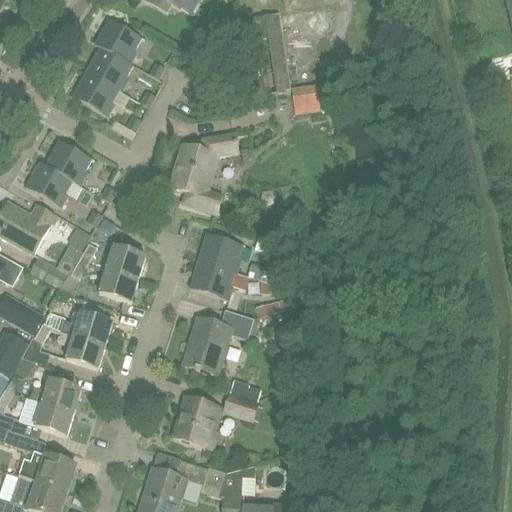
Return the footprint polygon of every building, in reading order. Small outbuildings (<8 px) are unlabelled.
[(5,0),(0,0),(0,17),(9,2),(5,0)] [(186,0),(139,0),(166,16),(171,7),(180,12),(186,0)] [(280,17),(251,22),(262,98),(291,94),(280,17)] [(96,49),(101,52),(130,68),(137,56),(134,54),(141,41),(110,24),(96,49)] [(133,69),(130,68),(101,52),(87,76),(119,94),(118,95),(121,96),(128,83),(126,82),(133,69)] [(140,73),(149,78),(158,83),(165,72),(156,67),(154,70),(145,64),(140,73)] [(232,68),(218,71),(220,81),(234,78),(232,68)] [(112,106),(118,95),(119,94),(87,76),(73,101),(108,121),(115,108),(112,106)] [(233,92),(231,84),(219,86),(220,95),(233,92)] [(295,117),(320,114),(317,89),(292,92),(295,117)] [(146,95),(140,106),(150,112),(156,101),(146,95)] [(133,120),(127,131),(136,136),(142,125),(133,120)] [(237,157),(234,137),(202,142),(198,153),(182,148),(169,191),(186,196),(183,207),(216,217),(221,199),(208,195),(219,160),(237,157)] [(59,144),(45,169),(72,185),(80,189),(87,177),(84,175),(91,163),(59,144)] [(72,185),(45,169),(40,166),(26,191),(60,211),(68,198),(65,197),(72,185)] [(107,190),(101,201),(110,206),(116,195),(107,190)] [(0,240),(33,259),(55,219),(37,208),(31,219),(8,206),(0,220),(0,240)] [(93,214),(86,226),(96,232),(103,220),(93,214)] [(104,241),(98,237),(94,235),(88,247),(90,248),(80,265),(89,267),(104,241)] [(207,237),(198,265),(233,276),(236,277),(241,263),(238,262),(242,248),(207,237)] [(114,250),(107,273),(138,283),(146,260),(114,250)] [(0,283),(13,291),(24,272),(0,258),(0,283)] [(38,261),(30,276),(60,293),(68,278),(38,261)] [(80,283),(89,267),(80,265),(71,278),(80,283)] [(229,290),(233,276),(198,265),(190,292),(227,304),(232,290),(229,290)] [(131,307),(138,283),(107,273),(99,297),(131,307)] [(280,273),(268,274),(269,286),(270,286),(281,285),(280,273)] [(269,286),(261,284),(263,298),(271,296),(271,299),(283,297),(281,285),(270,286),(269,286)] [(52,312),(41,330),(51,332),(58,334),(60,326),(55,325),(60,318),(61,319),(69,317),(73,313),(77,302),(59,297),(50,311),(52,312)] [(355,334),(344,298),(327,303),(338,339),(355,334)] [(20,307),(10,324),(33,338),(43,321),(20,307)] [(225,314),(220,329),(197,322),(183,368),(217,379),(229,339),(247,344),(249,337),(254,339),(259,325),(225,314)] [(272,317),(275,336),(288,334),(284,314),(272,317)] [(80,316),(73,340),(105,349),(112,325),(80,316)] [(42,348),(51,332),(41,330),(34,343),(32,342),(28,350),(40,354),(42,348)] [(0,375),(10,381),(27,349),(5,337),(0,345),(0,375)] [(98,373),(105,349),(73,340),(66,363),(98,373)] [(22,362),(47,369),(50,358),(28,351),(22,362)] [(15,378),(5,394),(13,397),(22,382),(26,384),(31,373),(23,369),(17,379),(15,378)] [(10,381),(0,375),(0,395),(9,381),(9,382),(10,381)] [(49,383),(46,395),(34,391),(31,402),(42,406),(74,417),(81,393),(49,383)] [(20,400),(13,397),(5,394),(0,402),(0,410),(4,413),(7,408),(14,411),(20,400)] [(257,407),(258,404),(230,396),(230,398),(229,397),(223,416),(253,426),(254,423),(258,425),(263,411),(258,409),(258,407),(257,407)] [(212,435),(220,411),(185,400),(173,441),(203,450),(208,434),(212,435)] [(66,440),(74,417),(42,406),(35,430),(66,440)] [(18,437),(22,425),(0,417),(0,431),(8,434),(18,437)] [(45,446),(18,437),(8,434),(4,445),(42,458),(45,446)] [(24,463),(18,480),(67,496),(76,469),(45,459),(42,469),(24,463)] [(201,496),(219,502),(227,477),(226,477),(209,471),(209,473),(181,464),(176,478),(152,471),(138,511),(178,511),(188,483),(203,488),(201,496)] [(256,470),(227,477),(219,502),(223,504),(223,511),(290,511),(291,509),(243,506),(243,499),(242,498),(243,482),(255,482),(256,470)] [(27,511),(61,511),(67,496),(18,480),(9,506),(0,502),(0,511),(23,511),(24,511),(27,511)]
